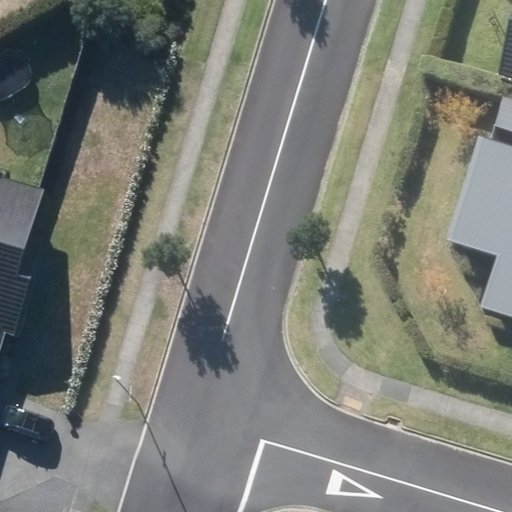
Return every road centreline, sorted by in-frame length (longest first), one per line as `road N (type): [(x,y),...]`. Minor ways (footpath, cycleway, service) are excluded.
road 1 (residential): [(197,405),(317,0)]
road 2 (residential): [(197,405),(511,505)]
